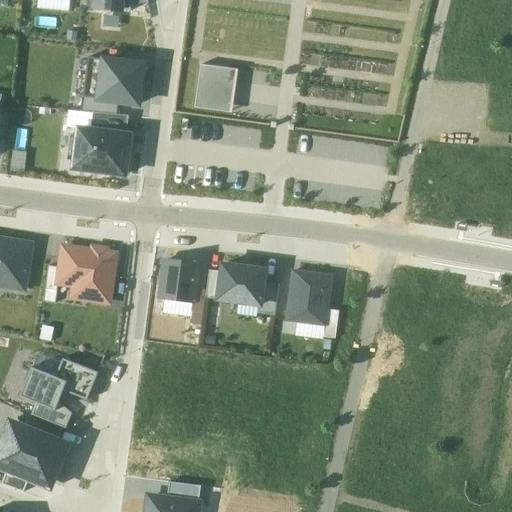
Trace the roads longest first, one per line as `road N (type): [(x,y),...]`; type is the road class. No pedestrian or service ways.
road 1 (track): [(326,511),(445,0)]
road 2 (residential): [(150,217),(511,262)]
road 3 (residential): [(79,511),(126,371),(150,217)]
road 4 (residential): [(168,0),(173,51),(150,217)]
road 5 (residential): [(0,195),(150,217)]
